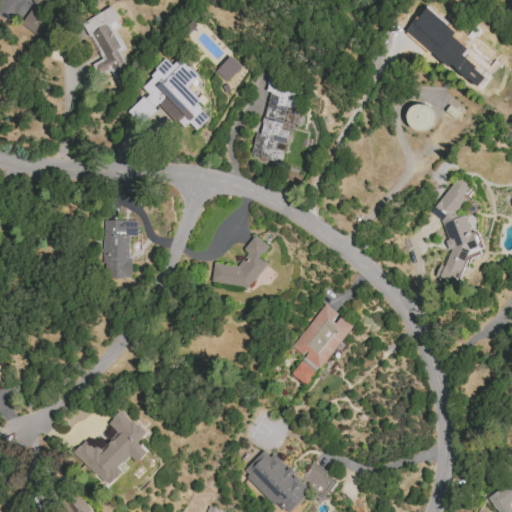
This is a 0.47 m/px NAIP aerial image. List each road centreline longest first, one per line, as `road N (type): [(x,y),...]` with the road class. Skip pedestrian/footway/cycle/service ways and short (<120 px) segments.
road 1 (residential): [(434,511),(445,474),(445,423),(428,348),(391,288),(325,230),(251,189),(161,175),(45,171),(0,159)]
road 2 (residential): [(200,179),(176,269),(128,344),(29,437)]
